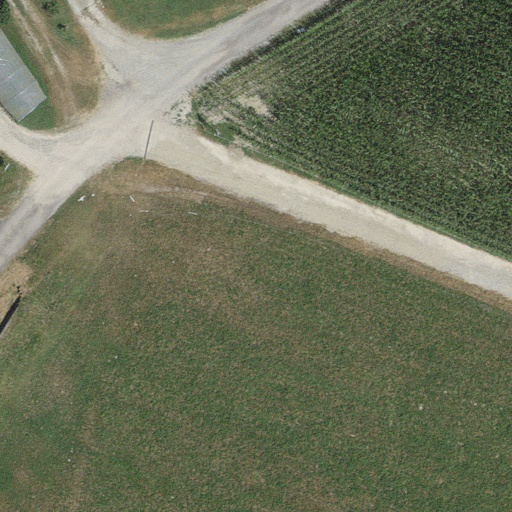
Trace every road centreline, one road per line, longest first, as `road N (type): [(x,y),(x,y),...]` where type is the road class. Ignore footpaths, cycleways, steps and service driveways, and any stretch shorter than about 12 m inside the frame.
road 1 (track): [(102,123),(511,298)]
road 2 (unclassified): [(301,0),(102,123),(0,233)]
